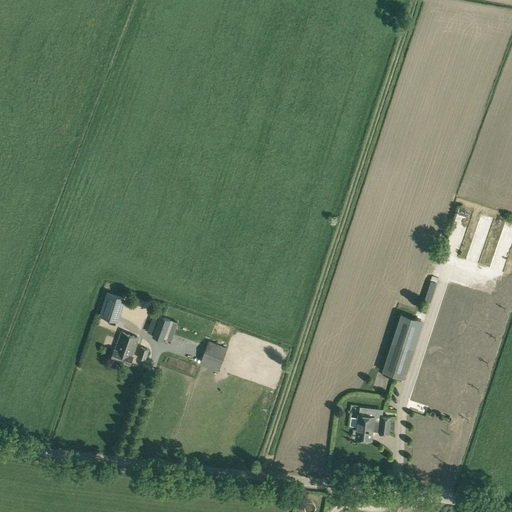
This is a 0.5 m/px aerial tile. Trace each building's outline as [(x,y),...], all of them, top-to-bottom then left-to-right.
[(444,251),(456,251),(456,243),(444,242),(444,251)] [(430,280),(424,300),(429,302),(436,282),(430,280)] [(455,404),(487,293),(443,281),(425,345),(430,346),(429,347),(437,349),(434,363),(442,365),(439,377),(448,379),(444,392),(449,393),(446,401),(455,404)] [(106,292),(98,315),(116,321),(123,297),(106,292)] [(383,371),(402,377),(421,319),(402,313),(383,371)] [(163,339),(170,319),(160,315),(153,335),(163,339)] [(139,338),(121,331),(112,357),(130,363),(139,338)] [(218,371),(227,347),(208,340),(199,364),(218,371)] [(149,350),(141,347),(138,356),(146,359),(149,350)] [(358,414),(356,437),(372,439),(373,429),(380,430),(379,432),(388,433),(390,416),(381,415),(381,421),(374,420),(374,416),(358,414)]
